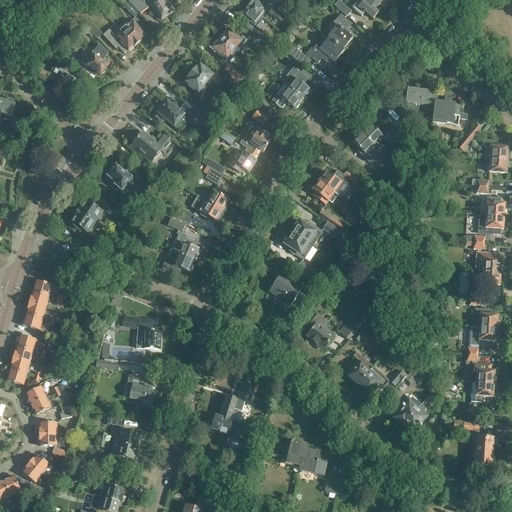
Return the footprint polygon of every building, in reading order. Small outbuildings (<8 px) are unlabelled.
[(130,0),(128,2),(139,14),(140,13),(143,10),(144,11),(151,5),(161,20),(171,13),(168,9),(169,8),(164,1),(163,2),(161,0),(130,0)] [(248,5),(247,6),(262,17),(266,12),(268,14),(271,10),(259,0),(251,0),(251,1),(250,1),(248,3),(248,5)] [(374,9),(380,3),(376,0),(356,0),(358,1),(352,8),(352,7),(351,8),(361,17),(362,16),(361,16),(365,12),(366,13),(373,19),(378,13),(374,9)] [(338,1),(334,5),(346,16),(350,12),(338,1)] [(139,14),(128,2),(123,7),(134,18),(138,14),(139,14)] [(258,22),(261,17),(262,17),(247,6),(247,7),(245,7),(243,9),(243,11),(242,12),(243,13),(240,15),(258,29),(261,26),(259,24),(260,24),(258,22)] [(289,13),(281,6),(278,11),(286,17),(289,13)] [(329,39),(344,52),(350,45),(349,43),(352,39),(348,36),(351,33),(348,29),(352,24),(341,15),(329,27),(331,33),(327,38),(328,39),(329,39)] [(127,25),(123,29),(137,44),(141,41),(140,41),(141,40),(143,40),(144,38),(144,37),(146,36),(133,22),(128,27),(127,25)] [(102,34),(92,25),(88,29),(97,39),(102,34)] [(260,35),(247,25),(244,30),(257,40),(260,35)] [(137,44),(123,29),(121,27),(112,34),(109,31),(103,36),(116,49),(118,47),(124,54),(127,51),(128,52),(129,51),(131,51),(132,49),(132,48),(134,47),(137,44)] [(221,39),(220,40),(234,51),(234,50),(238,46),(241,49),(244,44),(228,31),(226,34),(225,33),(224,35),(223,35),(221,37),(221,39)] [(334,63),(344,52),(329,39),(328,39),(325,43),(319,42),(312,50),(311,48),(306,54),(318,64),(322,59),(326,63),(329,59),(334,63)] [(237,53),(234,50),(234,51),(220,40),(219,41),(218,40),(215,44),(216,45),(215,46),(213,49),(229,62),(237,53)] [(254,49),(265,57),(269,50),(259,42),(254,49)] [(91,54),(89,57),(88,56),(83,64),(87,67),(88,66),(101,75),(102,74),(103,74),(105,72),(105,70),(108,66),(102,62),(108,54),(99,44),(92,54),(91,54)] [(290,46),(285,52),(306,69),(311,63),(290,46)] [(289,58),(284,65),(289,69),(294,62),(289,58)] [(58,61),(51,72),(57,75),(64,65),(58,61)] [(196,67),(191,73),(208,86),(212,82),(216,85),(220,81),(208,71),(208,70),(204,67),(203,67),(200,64),(197,68),(196,67)] [(223,70),(232,76),(241,84),(245,79),(228,64),(223,70)] [(46,74),(36,68),(32,74),(42,80),(46,74)] [(63,72),(60,76),(57,81),(58,82),(51,92),(56,95),(57,96),(59,98),(60,97),(62,98),(74,80),(63,72)] [(208,86),(191,73),(186,79),(187,80),(184,83),(188,86),(188,87),(192,90),(192,89),(196,93),(194,95),(199,100),(205,93),(204,91),(208,86)] [(241,84),(232,76),(227,82),(236,90),(241,84)] [(296,79),(288,88),(302,100),(310,90),(302,84),(304,82),(298,77),(296,79)] [(435,102),(436,102),(438,88),(430,87),(429,92),(423,91),(423,88),(418,88),(418,90),(407,89),(406,101),(428,104),(435,105),(435,102)] [(302,100),(288,88),(280,98),(275,104),(282,110),(287,103),(294,110),(295,108),(296,109),(299,105),(298,104),(302,100)] [(0,115),(0,116),(1,114),(11,117),(15,105),(13,104),(14,101),(7,99),(6,102),(0,100),(0,94),(0,93),(0,115)] [(240,104),(248,110),(251,105),(243,99),(240,104)] [(181,108),(205,127),(212,119),(190,101),(190,102),(188,100),(181,108)] [(266,116),(270,111),(272,108),(263,101),(257,108),(266,116)] [(455,105),(436,102),(435,102),(435,105),(432,122),(450,124),(449,125),(458,128),(459,120),(459,119),(467,120),(468,115),(460,114),(461,106),(455,105)] [(171,107),(167,103),(163,108),(161,108),(159,110),(160,112),(155,118),(162,123),(165,119),(174,126),(179,120),(180,121),(184,117),(178,112),(179,111),(172,105),(171,107)] [(203,111),(207,114),(212,119),(217,112),(208,105),(203,111)] [(270,120),(259,111),(252,118),(264,128),(270,120)] [(401,120),(397,124),(405,132),(409,128),(401,120)] [(366,129),(362,134),(374,146),(383,137),(385,136),(379,130),(377,132),(371,125),(369,126),(369,125),(365,129),(366,129)] [(474,125),(465,136),(471,140),(480,130),(474,125)] [(173,142),(161,131),(152,142),(142,134),(132,146),(152,161),(160,151),(163,154),(173,142)] [(259,131),(250,144),(246,149),(249,150),(258,157),(262,152),(263,153),(270,141),(271,139),(268,137),(270,135),(264,131),(263,133),(259,131)] [(354,141),(353,142),(360,149),(357,151),(363,157),(369,163),(380,152),(374,146),(362,134),(358,137),(357,137),(353,140),(354,141)] [(485,160),(489,160),(507,161),(508,160),(510,160),(510,148),(504,148),(505,145),(491,144),(491,142),(484,141),(484,147),(485,147),(485,160)] [(255,161),(258,157),(249,150),(246,155),(238,150),(228,165),(239,173),(242,169),(249,173),(256,162),(255,161)] [(507,174),(507,161),(489,160),(489,166),(487,166),(487,170),(489,171),(489,173),(507,174)] [(206,167),(218,174),(221,168),(209,161),(206,167)] [(120,169),(116,166),(112,170),(111,170),(110,170),(107,173),(107,175),(108,175),(107,176),(115,183),(114,185),(122,191),(128,184),(129,185),(137,176),(124,164),(120,169)] [(364,173),(356,164),(352,169),(360,177),(364,173)] [(223,177),(218,174),(206,167),(203,173),(207,176),(205,179),(217,186),(223,177)] [(326,172),(319,181),(335,193),(337,195),(340,191),(343,191),(347,186),(345,183),(341,180),(340,182),(326,172)] [(362,184),(351,174),(347,179),(355,186),(356,185),(359,187),(362,184)] [(328,203),(335,193),(319,181),(312,191),(314,193),(312,196),(326,206),(328,203)] [(392,194),(380,184),(375,191),(386,200),(392,194)] [(200,198),(222,211),(225,207),(227,208),(230,203),(228,202),(229,201),(228,200),(228,198),(225,195),(223,197),(221,196),(222,194),(215,189),(214,191),(213,191),(210,197),(202,193),(200,198)] [(198,197),(192,208),(199,212),(201,213),(199,215),(207,219),(208,217),(216,222),(217,221),(219,222),(221,217),(220,216),(222,211),(200,198),(198,197)] [(487,198),(486,216),(504,217),(504,215),(506,215),(507,211),(505,210),(505,204),(498,204),(498,199),(487,198)] [(79,211),(78,212),(95,223),(99,218),(101,219),(104,214),(103,213),(105,212),(106,212),(110,207),(104,203),(100,209),(101,209),(100,211),(86,201),(82,206),(81,206),(78,209),(79,211)] [(118,205),(114,210),(123,216),(127,211),(118,205)] [(97,225),(95,223),(78,212),(78,211),(75,216),(75,217),(73,217),(71,220),(71,222),(70,225),(76,229),(78,227),(87,234),(91,228),(94,230),(97,225)] [(330,217),(321,211),(318,216),(332,225),(335,220),(330,217)] [(190,225),(192,219),(194,215),(187,212),(185,216),(181,215),(179,220),(190,225)] [(486,216),(480,215),(479,235),(491,235),(491,234),(498,235),(500,233),(500,230),(503,230),(504,217),(486,216)] [(294,229),(292,233),(313,246),(322,232),(308,223),(306,225),(299,221),(299,222),(296,223),(294,226),(294,229)] [(189,226),(178,222),(176,227),(187,232),(189,226)] [(327,223),(323,230),(336,239),(341,232),(327,223)] [(116,234),(110,231),(106,242),(112,244),(116,234)] [(120,247),(126,235),(119,232),(114,245),(120,247)] [(303,261),(313,246),(292,233),(289,236),(287,237),(284,241),(285,243),(284,244),(291,249),(289,251),(303,261)] [(190,246),(191,244),(194,237),(186,234),(182,243),(179,250),(173,248),(172,252),(194,262),(196,256),(197,257),(199,252),(198,252),(199,250),(190,246)] [(194,262),(172,252),(169,251),(161,270),(170,273),(172,269),(179,272),(180,270),(189,273),(190,272),(191,272),(193,267),(192,267),(194,262)] [(480,272),(501,273),(501,271),(503,270),(503,267),(501,266),(501,260),(497,260),(497,255),(477,253),(476,271),(480,272)] [(315,271),(302,262),(297,269),(310,278),(315,271)] [(472,271),(470,292),(480,293),(480,283),(482,284),(482,285),(500,286),(501,273),(480,272),(476,271),(472,271)] [(279,277),(275,284),(274,284),(272,284),(271,284),(270,286),(269,288),(270,290),(271,290),(269,292),(291,306),(299,294),(305,298),(311,289),(301,283),(297,289),(279,277)] [(35,288),(33,293),(48,297),(51,286),(45,284),(45,283),(43,283),(36,281),(36,283),(35,283),(34,286),(35,288)] [(80,295),(70,290),(68,295),(77,300),(80,295)] [(30,303),(30,304),(45,308),(48,297),(33,293),(32,298),(30,298),(30,301),(30,303)] [(28,310),(27,315),(42,319),(45,308),(30,304),(30,305),(28,306),(27,309),(28,310)] [(119,309),(112,307),(106,327),(113,329),(119,309)] [(476,310),(475,316),(475,317),(474,318),(473,319),(473,320),(473,321),(473,322),(473,323),(474,324),(474,325),(475,326),(475,327),(479,328),(497,329),(497,327),(500,326),(500,323),(498,322),(498,316),(491,315),(491,311),(476,310)] [(38,331),(42,319),(27,315),(25,320),(24,321),(23,324),(24,325),(23,327),(30,329),(32,329),(38,331)] [(328,324),(317,315),(310,324),(314,328),(307,336),(318,345),(324,350),(333,338),(333,337),(334,336),(324,328),(328,324)] [(152,320),(140,320),(137,319),(134,319),(131,318),(128,318),(125,317),(122,327),(125,327),(128,328),(131,329),(134,329),(137,329),(137,331),(141,332),(140,341),(137,340),(136,349),(160,351),(161,332),(156,332),(156,326),(152,326),(152,320)] [(349,340),(352,336),(360,328),(357,325),(352,330),(351,328),(344,336),(349,340)] [(366,334),(360,328),(352,336),(359,342),(366,334)] [(497,329),(479,328),(479,333),(477,334),(476,338),(479,339),(478,341),(496,342),(497,329)] [(117,335),(105,332),(101,346),(113,350),(117,335)] [(19,343),(17,348),(32,352),(36,341),(29,339),(27,338),(21,336),(20,338),(19,339),(18,342),(19,343)] [(29,363),(32,352),(17,348),(16,353),(15,353),(14,357),(14,358),(14,359),(29,363)] [(346,375),(358,385),(373,368),(357,353),(353,357),(358,361),(358,362),(357,362),(346,375)] [(26,375),(29,363),(14,359),(14,360),(12,361),(11,364),(12,365),(11,370),(26,375)] [(117,371),(118,364),(97,361),(96,368),(117,371)] [(414,370),(406,379),(411,384),(415,379),(417,381),(422,376),(429,368),(422,362),(414,370)] [(476,374),(476,383),(476,384),(494,385),(494,383),(496,382),(496,378),(494,377),(495,372),(489,371),(489,366),(472,365),(472,374),(476,374)] [(87,380),(91,368),(83,366),(79,378),(87,380)] [(388,381),(373,368),(358,385),(370,396),(379,386),(383,389),(388,383),(388,381)] [(22,386),(26,375),(11,370),(9,375),(8,376),(7,379),(8,380),(7,382),(14,384),(16,384),(22,386)] [(397,373),(389,382),(394,386),(399,381),(401,383),(407,377),(403,372),(400,376),(397,373)] [(476,384),(476,383),(472,383),(471,403),(485,404),(485,397),(493,398),(494,385),(476,384)] [(223,408),(220,418),(231,421),(235,411),(241,413),(245,399),(250,400),(254,388),(242,385),(238,396),(233,395),(232,398),(226,397),(225,402),(222,402),(220,408),(223,408)] [(142,401),(141,407),(151,409),(152,404),(155,393),(150,392),(151,388),(144,387),(144,388),(130,386),(130,387),(132,387),(130,399),(142,401)] [(31,404),(31,405),(46,398),(41,388),(26,394),(29,399),(28,400),(29,403),(31,404)] [(417,410),(416,411),(404,425),(405,425),(415,434),(422,426),(420,425),(427,418),(422,414),(433,401),(429,397),(418,410),(417,410)] [(51,409),(46,398),(31,405),(32,406),(31,407),(33,410),(34,410),(36,415),(51,409)] [(403,427),(405,425),(404,425),(416,411),(405,401),(396,411),(399,413),(394,419),(403,427)] [(72,418),(71,412),(62,414),(60,414),(61,420),(72,418)] [(122,418),(108,415),(106,424),(120,427),(122,418)] [(231,426),(232,421),(231,421),(220,418),(215,416),(213,423),(212,423),(211,427),(212,428),(211,430),(220,433),(219,434),(226,436),(226,435),(228,435),(229,435),(244,439),(244,440),(245,440),(247,431),(247,430),(247,431),(242,430),(243,428),(236,426),(236,428),(231,426)] [(479,423),(455,422),(454,428),(464,428),(464,431),(472,432),(471,443),(475,444),(474,454),(476,455),(476,465),(491,466),(492,451),(492,449),(493,439),(478,438),(479,423)] [(40,434),(40,435),(56,435),(56,424),(49,424),(47,424),(40,424),(40,429),(39,430),(39,433),(40,434)] [(118,444),(136,448),(137,442),(140,443),(142,436),(130,433),(130,432),(127,431),(127,432),(119,431),(118,438),(117,444),(118,444)] [(56,447),(56,435),(40,435),(40,436),(39,437),(39,440),(40,441),(40,447),(47,447),(49,447),(56,447)] [(287,463),(301,467),(305,451),(306,446),(305,446),(293,443),(293,442),(291,442),(287,463)] [(135,452),(136,448),(118,444),(117,449),(114,448),(112,456),(122,458),(123,459),(125,459),(126,459),(136,461),(138,453),(135,452)] [(66,452),(54,448),(52,455),(64,458),(66,452)] [(262,469),(266,453),(259,451),(255,467),(262,469)] [(319,454),(305,451),(301,467),(300,471),(300,472),(300,471),(314,475),(314,474),(324,476),(326,465),(317,463),(319,454)] [(31,464),(30,464),(42,474),(50,465),(44,461),(43,460),(37,455),(34,460),(32,460),(30,462),(31,464)] [(84,460),(65,456),(64,464),(83,467),(84,460)] [(35,483),(42,474),(30,464),(29,465),(28,465),(26,468),(26,469),(22,473),(28,478),(29,479),(35,483)] [(229,468),(217,464),(215,470),(227,474),(229,468)] [(93,468),(91,474),(103,477),(105,471),(93,468)] [(240,469),(239,472),(236,478),(245,482),(249,472),(240,469)] [(5,482),(4,482),(10,496),(16,494),(18,497),(23,495),(14,477),(9,479),(8,479),(5,480),(5,482)] [(339,496),(342,480),(329,477),(325,492),(339,496)] [(106,478),(100,497),(100,498),(120,503),(122,504),(124,495),(122,495),(124,490),(118,489),(120,482),(106,478)] [(352,482),(342,480),(339,496),(349,498),(352,482)] [(0,501),(10,496),(4,482),(3,482),(1,482),(0,482),(0,501)] [(98,511),(101,511),(117,511),(120,503),(100,498),(100,497),(93,495),(88,511),(98,511)] [(183,511),(182,511),(201,511),(203,507),(205,502),(204,502),(205,498),(199,496),(196,508),(186,506),(184,511),(183,511)]
